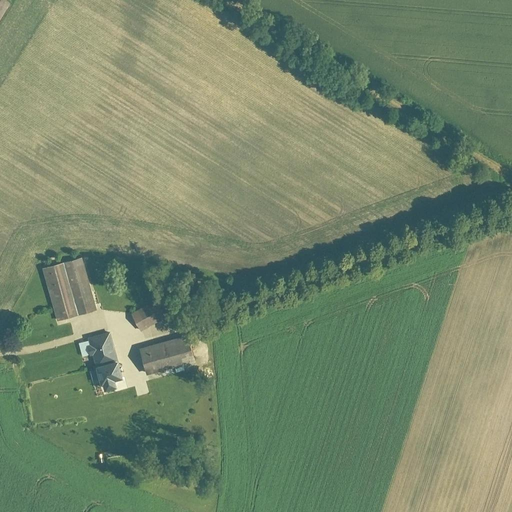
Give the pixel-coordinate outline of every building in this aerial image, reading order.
[(81,257),(43,268),(58,320),(96,310),(81,257)] [(106,295),(109,306),(134,301),(132,289),(106,295)] [(157,299),(133,312),(142,330),(166,317),(157,299)] [(102,376),(105,388),(115,386),(113,379),(122,377),(110,332),(89,338),(91,345),(88,346),(90,354),(94,353),(100,377),(102,376)] [(138,348),(143,372),(193,362),(187,337),(138,348)]
